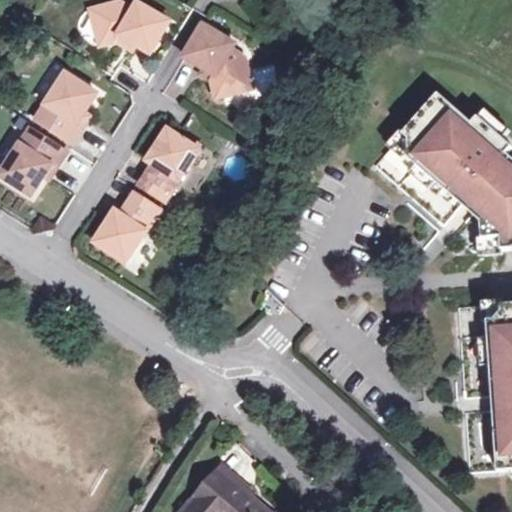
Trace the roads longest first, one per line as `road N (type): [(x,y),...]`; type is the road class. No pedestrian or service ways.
road 1 (residential): [(173,344),(223,370),(255,367),(318,407),(431,511)]
road 2 (residential): [(44,262),(206,0)]
road 3 (residential): [(173,344),(334,511)]
road 4 (unclassified): [(44,262),(173,344)]
